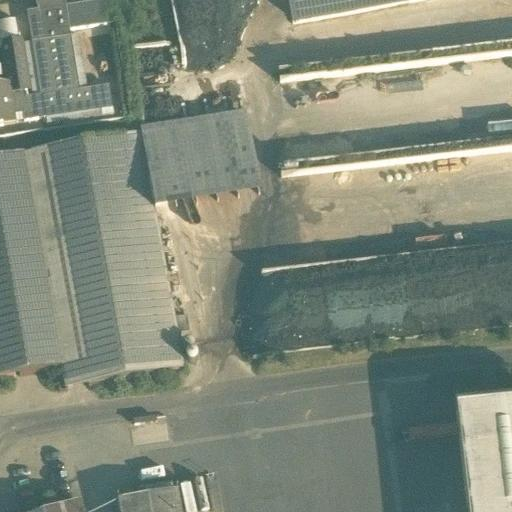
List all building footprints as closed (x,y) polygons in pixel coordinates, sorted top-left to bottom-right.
[(34,0),(36,11),(64,6),(67,6),(66,0),(34,0)] [(285,0),(291,31),(455,0),(285,0)] [(19,4),(9,7),(16,30),(26,27),(19,4)] [(36,11),(37,17),(65,12),(64,6),(36,11)] [(65,12),(69,36),(108,31),(104,7),(65,12)] [(27,18),(31,42),(69,36),(65,12),(37,17),(27,18)] [(0,47),(0,48),(18,45),(14,26),(0,28),(0,47)] [(31,42),(31,49),(39,47),(62,43),(62,44),(70,42),(69,36),(31,42)] [(78,41),(70,42),(79,97),(87,95),(78,41)] [(70,42),(62,44),(71,98),(79,97),(70,42)] [(39,47),(48,101),(71,98),(62,44),(62,43),(39,47)] [(26,98),(18,45),(0,48),(8,91),(9,90),(12,107),(14,123),(23,121),(24,128),(46,125),(45,117),(42,102),(40,103),(32,104),(25,105),(24,99),(26,98)] [(31,49),(40,103),(42,102),(48,101),(39,47),(31,49)] [(32,104),(40,103),(31,49),(23,50),(32,104)] [(344,163),(436,148),(429,105),(438,104),(437,98),(429,99),(426,84),(334,98),(337,118),(327,120),(330,139),(318,141),(321,157),(343,153),(344,163)] [(0,132),(15,130),(14,123),(12,107),(9,90),(8,91),(7,91),(8,95),(0,96),(0,132)] [(79,97),(71,98),(48,101),(42,102),(45,117),(111,107),(109,92),(87,95),(79,97)] [(45,117),(46,125),(112,115),(111,107),(45,117)] [(112,115),(46,125),(47,132),(113,122),(112,115)] [(244,118),(140,137),(154,215),(259,196),(246,125),(244,118)] [(183,373),(154,215),(140,137),(22,159),(61,372),(65,395),(183,373)] [(0,382),(61,372),(22,159),(0,162),(0,382)] [(511,394),(454,401),(455,415),(511,408),(511,394)] [(511,511),(511,408),(455,415),(466,511),(511,511)] [(131,445),(167,443),(166,418),(130,420),(131,445)] [(118,511),(179,511),(176,495),(117,505),(118,511)]
